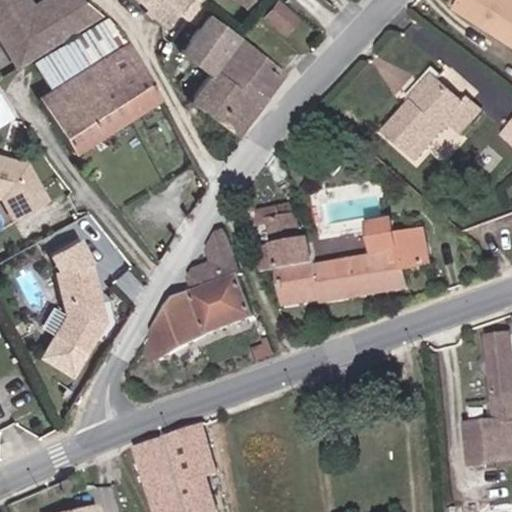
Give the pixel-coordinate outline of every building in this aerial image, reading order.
[(149,0),(107,0),(104,4),(109,10),(125,25),(149,0)] [(159,0),(149,0),(125,25),(147,46),(160,31),(168,38),(175,43),(180,38),(185,41),(190,34),(179,25),(183,20),(175,13),(159,0)] [(511,0),(459,0),(511,37),(511,0)] [(0,79),(66,39),(44,3),(10,24),(0,7),(0,79)] [(79,32),(44,3),(66,39),(79,32)] [(252,31),(271,46),(285,28),(267,14),(252,31)] [(188,94),(207,72),(221,57),(190,34),(185,41),(159,71),(188,94)] [(55,165),(139,111),(109,55),(104,50),(84,36),(15,78),(32,107),(20,114),(53,163),(55,165)] [(221,57),(207,72),(252,111),(267,93),(221,57)] [(417,98),(392,125),(432,163),(464,129),(473,138),(499,111),(482,94),(473,103),(445,77),(449,73),(441,66),(413,95),(417,98)] [(224,147),(252,111),(207,72),(188,94),(175,110),(213,139),(224,147)] [(0,122),(12,115),(0,95),(0,122)] [(0,195),(7,208),(25,198),(29,205),(43,197),(24,163),(0,156),(0,195)] [(29,205),(25,198),(7,208),(11,215),(29,205)] [(281,238),(311,230),(306,215),(269,224),(274,240),(281,238)] [(401,225),(313,239),(323,272),(290,280),(297,308),(332,300),(333,305),(415,288),(410,266),(438,260),(431,231),(405,238),(401,225)] [(313,239),(311,230),(281,238),(287,264),(290,280),(323,272),(313,239)] [(191,294),(161,331),(171,351),(254,314),(239,254),(223,256),(224,260),(229,280),(207,288),(197,292),(195,286),(191,294)] [(87,347),(107,314),(93,256),(58,265),(69,308),(57,328),(87,347)] [(224,260),(207,266),(204,271),(207,288),(229,280),(224,260)] [(290,280),(287,264),(270,268),(274,284),(290,280)] [(171,351),(161,331),(157,336),(165,353),(171,351)] [(511,338),(490,341),(496,419),(468,423),(474,468),(511,462),(511,338)] [(223,474),(212,421),(208,423),(204,424),(164,438),(143,447),(142,447),(155,511),(208,511),(215,511),(207,478),(223,474)] [(76,477),(62,484),(66,493),(81,486),(76,477)]
